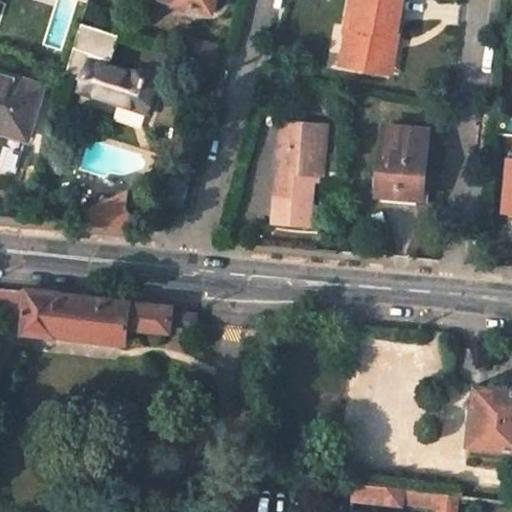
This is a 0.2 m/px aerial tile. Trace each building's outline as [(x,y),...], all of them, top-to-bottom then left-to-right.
[(167,0),(211,11),(214,0),(167,0)] [(395,0),(346,0),(341,29),(344,29),(339,65),(379,72),(385,36),(390,37),(395,0)] [(94,91),(147,108),(156,78),(130,70),(129,73),(102,64),(104,56),(109,58),(117,35),(80,23),(65,73),(82,79),(80,87),(81,88),(78,98),(57,91),(48,121),(83,132),(92,102),(90,102),(94,91)] [(383,72),(390,37),(385,36),(379,72),(383,72)] [(182,57),(212,67),(218,47),(187,39),(182,57)] [(0,127),(21,134),(38,86),(0,74),(0,127)] [(319,130),(276,126),(266,226),(303,228),(308,176),(315,177),(319,130)] [(417,198),(423,132),(383,127),(377,194),(417,198)] [(511,211),(511,150),(507,150),(501,210),(511,211)] [(193,169),(169,163),(158,200),(158,201),(182,208),(193,169)] [(101,207),(99,227),(123,229),(125,209),(128,210),(130,194),(101,207)] [(101,207),(86,214),(85,226),(99,227),(101,207)] [(125,209),(123,229),(132,230),(133,216),(128,210),(125,209)] [(13,291),(0,289),(0,311),(10,312),(13,291)] [(23,332),(125,342),(126,327),(166,331),(169,306),(13,291),(10,312),(25,313),(23,332)] [(511,449),(511,390),(475,386),(467,445),(511,449)] [(400,507),(402,507),(402,504),(404,490),(352,484),(350,502),(388,506),(400,507)] [(402,504),(437,508),(439,494),(404,490),(402,504)] [(436,511),(457,511),(459,497),(439,494),(437,508),(436,511)]
